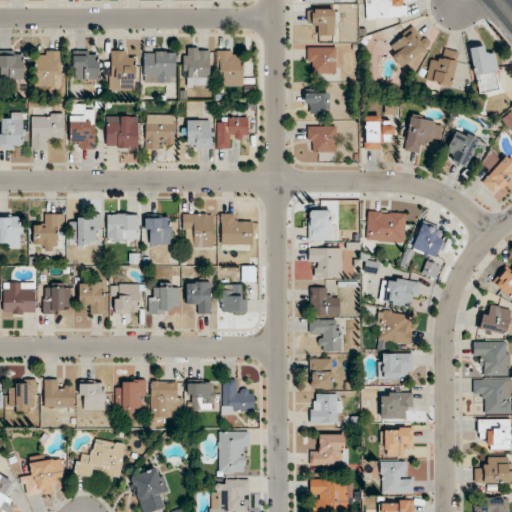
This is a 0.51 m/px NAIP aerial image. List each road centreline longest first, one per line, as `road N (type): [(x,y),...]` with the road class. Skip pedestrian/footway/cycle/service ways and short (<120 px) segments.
road 1 (residential): [(275,0),(280,511)]
road 2 (residential): [(0,181),(409,183),(454,201),(494,234)]
road 3 (residential): [(511,219),(473,258),(450,306),(447,511)]
road 4 (residential): [(0,347),(279,347)]
road 5 (residential): [(0,17),(276,18)]
